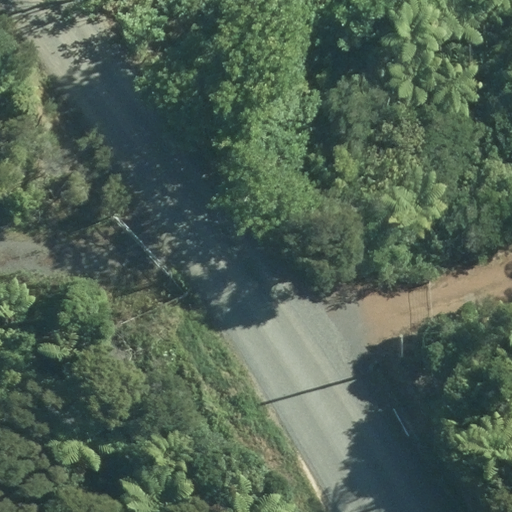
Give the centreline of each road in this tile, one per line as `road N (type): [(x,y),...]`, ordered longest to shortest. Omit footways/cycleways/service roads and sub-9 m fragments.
road 1 (unclassified): [(29,0),(273,317),(398,511)]
road 2 (track): [(273,317),(463,286),(511,260)]
